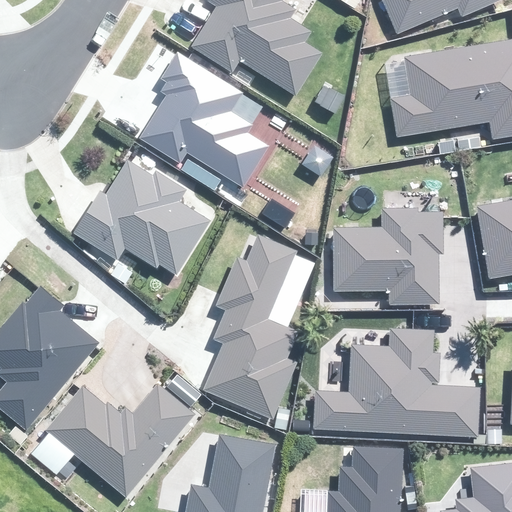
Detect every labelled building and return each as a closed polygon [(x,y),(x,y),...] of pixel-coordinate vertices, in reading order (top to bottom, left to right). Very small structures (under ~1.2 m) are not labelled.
[(225,7),(203,43),(244,68),(248,60),(304,94),(327,56),(308,45),(315,33),(296,21),(301,12),(286,2),(287,0),(214,0),(214,1),(225,7)] [(385,0),(397,33),(457,9),(461,18),(507,0),(385,0)] [(511,41),(406,55),(412,93),(393,97),(398,134),(491,123),(493,137),(511,133),(511,41)] [(267,107),(179,53),(166,75),(181,84),(149,135),(188,159),(193,151),(249,185),(272,148),(250,134),(267,107)] [(154,178),(131,164),(87,235),(124,258),(130,248),(180,278),(214,223),(184,205),(192,193),(158,172),(154,178)] [(511,197),(476,204),(489,279),(511,274),(511,197)] [(392,292),(392,303),(438,304),(439,255),(442,255),(443,210),(382,209),(382,226),(335,225),(333,290),(392,292)] [(208,389),(277,418),(301,363),(292,359),(302,335),(266,320),(296,249),(264,236),(252,263),(242,259),(223,304),(234,308),(222,335),(230,338),(208,389)] [(1,399),(32,427),(107,343),(42,286),(0,332),(0,358),(21,377),(1,399)] [(316,389),(314,426),(477,436),(480,385),(432,382),(432,380),(437,380),(439,353),(434,353),(436,330),(391,327),(390,344),(352,342),(349,391),(316,389)] [(85,388),(50,428),(127,496),(200,415),(164,384),(127,426),(85,388)] [(190,511),(262,511),(274,448),(226,439),(217,491),(195,487),(190,511)] [(405,448),(354,445),(354,464),(341,463),(340,491),(331,491),(329,511),(409,511),(410,511),(401,511),(405,448)] [(442,511),(511,511),(511,460),(473,464),(475,495),(456,498),(458,509),(442,507),(442,511)]
